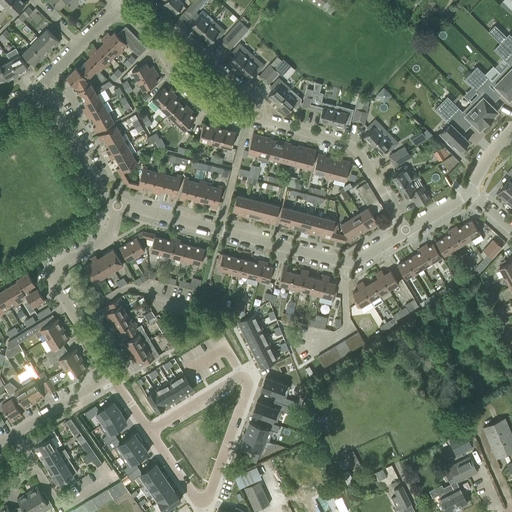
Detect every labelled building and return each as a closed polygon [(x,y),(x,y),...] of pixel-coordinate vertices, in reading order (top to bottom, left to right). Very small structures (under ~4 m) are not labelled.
[(12,0),(6,7),(14,15),(25,4),(21,0),(12,0)] [(47,0),(58,10),(67,2),(72,7),(79,1),(80,2),(82,0),(47,0)] [(162,0),(164,1),(160,6),(171,16),(178,9),(183,4),(179,0),(162,0)] [(194,0),(186,10),(192,16),(205,0),(194,0)] [(299,0),(301,1),(301,0),(307,0),(320,9),(325,0),(299,0)] [(28,6),(18,17),(22,21),(32,11),(28,6)] [(447,9),(444,15),(450,18),(453,12),(447,9)] [(190,26),(200,34),(209,24),(207,22),(197,13),(193,17),(196,20),(190,26)] [(22,21),(18,17),(14,20),(18,25),(22,21)] [(209,24),(200,34),(209,43),(214,37),(217,39),(225,30),(213,19),(212,19),(211,18),(207,22),(209,24)] [(220,41),(224,45),(244,24),(240,21),(228,33),(220,41)] [(244,24),(224,45),(229,50),(248,28),(244,24)] [(125,26),(117,34),(121,39),(129,30),(125,26)] [(5,29),(2,33),(6,37),(10,33),(5,29)] [(46,29),(38,37),(49,48),(54,44),(56,46),(60,42),(46,29)] [(134,35),(129,30),(121,39),(125,43),(134,35)] [(108,32),(104,36),(121,52),(123,50),(122,48),(126,44),(125,43),(121,39),(117,34),(114,32),(111,35),(108,32)] [(506,36),(500,43),(511,55),(511,54),(511,36),(509,33),(506,36)] [(125,43),(126,44),(130,47),(138,39),(134,35),(125,43)] [(103,42),(100,46),(112,57),(116,53),(118,55),(121,52),(104,36),(102,38),(100,39),(103,42)] [(38,37),(30,45),(43,58),(47,54),(45,52),(49,48),(38,37)] [(138,39),(130,47),(134,52),(142,43),(138,39)] [(142,43),(134,52),(138,56),(147,48),(142,43)] [(229,60),(238,69),(252,54),(240,43),(232,52),(234,54),(229,60)] [(500,43),(493,49),(506,61),(511,55),(500,43)] [(43,58),(30,45),(22,53),(33,65),(38,60),(39,62),(43,58)] [(92,47),(90,49),(107,66),(109,64),(110,63),(108,61),(112,57),(100,46),(97,49),(94,46),(92,47)] [(90,56),(86,60),(98,71),(99,71),(102,67),(104,69),(107,66),(90,49),(87,53),(90,56)] [(20,54),(9,60),(19,76),(23,74),(22,72),(28,68),(23,60),(20,54)] [(252,54),(238,69),(248,77),(253,71),(256,74),(264,65),(252,54)] [(131,55),(127,59),(131,63),(135,59),(131,55)] [(274,68),(263,80),(268,84),(274,77),(278,72),(281,75),(283,74),(290,66),(282,58),(281,60),(274,68)] [(131,63),(127,59),(123,63),(127,67),(131,63)] [(9,60),(0,65),(0,66),(8,80),(13,77),(14,79),(19,76),(9,60)] [(86,60),(78,68),(77,69),(87,79),(95,71),(97,75),(101,73),(99,71),(98,71),(86,60)] [(131,71),(137,81),(155,70),(152,65),(149,67),(146,63),(137,68),(131,71)] [(511,66),(509,63),(500,73),(511,84),(511,66)] [(259,76),(263,80),(274,68),(270,64),(259,76)] [(77,69),(78,68),(75,66),(75,67),(66,76),(75,86),(81,80),(83,78),(84,79),(85,80),(87,79),(77,69)] [(476,66),(470,73),(482,85),(489,78),(476,66)] [(117,68),(113,72),(117,77),(121,73),(117,68)] [(155,70),(137,81),(143,90),(148,87),(157,82),(154,77),(158,75),(155,70)] [(117,77),(113,72),(109,76),(114,81),(117,77)] [(470,73),(464,79),(476,91),(482,85),(470,73)] [(511,84),(500,73),(491,82),(509,99),(511,95),(511,84)] [(268,95),(277,103),(290,88),(278,78),(270,87),(273,89),(268,95)] [(99,92),(97,87),(94,89),(90,82),(78,89),(82,96),(85,100),(97,93),(99,92)] [(152,99),(160,107),(173,93),(169,89),(167,91),(163,87),(156,94),(152,99)] [(290,88),(277,103),(287,112),(292,106),(295,108),(299,104),(300,102),(301,98),(290,88)] [(331,123),(334,109),(336,104),(320,100),(320,98),(321,98),(322,95),(321,95),(322,93),(312,90),(311,97),(307,109),(313,110),(314,109),(317,110),(317,111),(321,112),(319,120),(331,123)] [(82,108),(85,113),(103,103),(97,93),(85,100),(83,101),(84,103),(85,106),(82,108)] [(160,107),(168,115),(179,103),(175,99),(177,97),(173,93),(160,107)] [(480,93),(470,102),(489,121),(493,116),(497,111),(480,93)] [(302,107),(307,109),(311,97),(305,95),(302,107)] [(447,96),(441,102),(453,115),(459,108),(447,96)] [(352,120),(358,122),(363,104),(357,102),(352,120)] [(441,102),(434,109),(446,121),(453,115),(441,102)] [(470,102),(461,112),(479,129),(484,125),(489,121),(470,102)] [(91,116),(93,120),(108,112),(103,103),(85,113),(87,118),(91,116)] [(168,115),(176,122),(189,108),(185,104),(183,107),(179,103),(168,115)] [(363,104),(358,122),(364,123),(368,105),(363,104)] [(189,108),(176,122),(184,130),(195,118),(191,114),(193,112),(189,108)] [(350,124),(353,114),(334,109),(331,123),(343,126),(344,122),(350,124)] [(108,112),(93,120),(96,125),(92,127),(95,132),(104,127),(114,122),(110,115),(108,112)] [(363,136),(372,145),(386,131),(375,119),(366,128),(369,130),(363,136)] [(198,140),(210,143),(215,124),(209,122),(209,125),(203,124),(200,133),(198,140)] [(450,123),(440,134),(451,146),(453,144),(459,150),(468,141),(450,123)] [(210,143),(222,146),(226,130),(219,128),(219,125),(215,124),(210,143)] [(104,139),(106,143),(121,135),(116,125),(106,131),(97,136),(100,141),(104,139)] [(226,130),(222,146),(231,148),(233,139),(236,139),(237,133),(226,130)] [(386,131),(372,145),(381,154),(387,149),(389,151),(398,143),(386,131)] [(105,150),(108,155),(126,144),(130,142),(125,133),(121,135),(106,143),(109,148),(105,150)] [(247,152),(258,154),(263,136),(256,134),(255,136),(252,135),(247,152)] [(258,154),(269,157),(273,140),(270,140),(270,138),(263,136),(258,154)] [(269,157),(279,160),(284,142),(277,140),(276,141),(273,140),(269,157)] [(279,160),(290,162),(294,146),(291,145),(291,144),(284,142),(279,160)] [(115,158),(117,162),(132,154),(126,144),(108,155),(111,160),(115,158)] [(290,162),(300,165),(305,147),(297,145),(297,147),(294,146),(290,162)] [(305,147),(300,165),(311,168),(315,151),(312,150),(312,149),(305,147)] [(440,149),(434,153),(439,161),(445,157),(440,149)] [(388,156),(391,161),(402,155),(399,150),(388,156)] [(123,171),(137,163),(132,154),(117,162),(120,166),(116,168),(123,180),(127,178),(123,171)] [(313,172),(324,174),(328,158),(325,157),(325,156),(318,154),(315,163),(313,172)] [(402,155),(391,161),(395,166),(405,160),(402,155)] [(324,174),(334,177),(339,159),(332,157),(331,159),(328,158),(324,174)] [(339,159),(334,177),(345,180),(347,173),(349,163),(346,162),(346,161),(339,159)] [(147,186),(152,170),(146,169),(147,166),(143,165),(138,184),(129,181),(126,185),(142,189),(143,185),(147,186)] [(392,177),(398,187),(410,180),(413,179),(412,178),(404,165),(396,169),(398,173),(392,177)] [(151,192),(156,193),(162,170),(158,169),(157,172),(152,170),(147,186),(152,188),(151,192)] [(162,190),(166,191),(170,175),(165,174),(165,171),(162,170),(156,193),(161,194),(162,190)] [(170,175),(166,191),(170,192),(169,197),(174,198),(177,188),(181,175),(176,174),(176,177),(170,175)] [(496,193),(505,200),(511,191),(511,175),(511,176),(496,193)] [(185,196),(189,197),(193,181),(188,180),(188,177),(184,176),(181,189),(178,199),(184,200),(185,196)] [(192,203),(197,204),(203,181),(199,180),(199,182),(193,181),(189,197),(193,198),(192,203)] [(410,180),(398,187),(405,198),(411,194),(413,197),(415,200),(418,206),(429,199),(430,199),(431,198),(426,189),(423,185),(416,189),(410,180)] [(203,201),(208,202),(212,186),(206,184),(207,182),(203,181),(197,204),(202,205),(203,201)] [(367,182),(362,185),(365,190),(370,187),(367,182)] [(212,186),(208,202),(212,203),(211,207),(216,209),(219,199),(222,186),(218,185),(217,187),(212,186)] [(360,193),(363,198),(373,192),(370,187),(365,190),(360,193)] [(363,198),(366,204),(376,198),(373,192),(363,198)] [(235,214),(242,216),(247,198),(236,195),(232,211),(235,212),(235,214)] [(250,216),(253,217),(257,200),(247,198),(242,216),(250,217),(250,216)] [(366,204),(368,207),(369,209),(379,203),(376,198),(366,204)] [(256,219),(263,221),(268,203),(257,200),(253,217),(256,218),(256,219)] [(268,203),(263,221),(270,223),(271,222),(274,223),(279,206),(268,203)] [(379,203),(369,209),(373,215),(383,208),(379,203)] [(280,226),(288,227),(292,209),(282,206),(280,214),(277,223),(281,224),(280,226)] [(368,207),(359,213),(368,229),(375,225),(374,224),(377,222),(373,215),(369,209),(368,207)] [(295,228),(298,229),(303,212),(292,209),(288,227),(295,229),(295,228)] [(301,231),(308,233),(313,215),(303,212),(298,229),(302,230),(301,231)] [(359,213),(349,218),(358,233),(361,232),(362,233),(368,229),(359,213)] [(316,233),(319,234),(324,217),(313,215),(308,233),(316,235),(316,233)] [(324,217),(319,234),(322,235),(322,236),(335,240),(337,234),(331,232),(334,220),(324,217)] [(358,233),(349,218),(340,224),(346,235),(345,236),(341,235),(339,241),(346,243),(356,236),(355,235),(358,233)] [(472,220),(463,225),(471,239),(471,238),(474,244),(483,239),(480,233),(476,227),(478,225),(475,220),(472,221),(472,220)] [(456,226),(452,228),(462,244),(471,239),(463,225),(458,228),(456,226)] [(449,234),(444,236),(453,250),(462,244),(452,228),(447,231),(449,234)] [(143,238),(145,238),(146,232),(142,231),(137,234),(140,239),(143,238)] [(160,253),(161,254),(164,239),(154,236),(151,246),(150,251),(156,253),(156,255),(159,256),(160,253)] [(453,250),(444,236),(435,242),(441,250),(444,255),(449,252),(450,254),(453,252),(452,250),(453,250)] [(136,237),(128,242),(137,257),(140,255),(139,253),(144,250),(141,245),(136,237)] [(161,254),(171,256),(176,238),(170,237),(169,240),(164,239),(161,254)] [(171,256),(181,259),(182,259),(186,244),(179,243),(180,240),(176,238),(171,256)] [(483,251),(487,255),(491,258),(501,247),(493,239),(483,251)] [(137,257),(128,242),(119,247),(124,256),(127,260),(133,257),(134,259),(137,257)] [(426,244),(422,246),(432,262),(441,257),(433,243),(428,246),(426,244)] [(191,262),(192,262),(196,247),(186,244),(182,259),(181,259),(180,261),(181,261),(184,262),(184,260),(191,262)] [(419,252),(415,254),(423,267),(432,262),(422,246),(417,249),(419,252)] [(196,247),(192,262),(201,264),(203,255),(205,256),(207,250),(196,247)] [(84,266),(94,282),(102,277),(123,264),(118,257),(113,248),(97,258),(95,254),(91,257),(92,261),(84,266)] [(218,269),(226,271),(230,256),(219,253),(218,259),(220,260),(218,269)] [(415,254),(406,259),(415,275),(418,273),(417,271),(423,267),(415,254)] [(234,275),(236,276),(241,258),(230,256),(226,271),(234,273),(234,275)] [(241,275),(247,276),(251,261),(241,258),(236,276),(241,277),(241,275)] [(499,267),(503,275),(511,270),(511,259),(511,258),(505,261),(506,263),(499,267)] [(415,275),(406,259),(397,265),(405,278),(411,275),(412,277),(415,275)] [(247,276),(258,279),(262,261),(257,260),(256,262),(251,261),(247,276)] [(262,261),(258,279),(269,282),(270,276),(272,267),(267,265),(267,262),(262,261)] [(278,284),(289,287),(293,272),(286,270),(287,265),(283,264),(281,274),(278,284)] [(289,287),(299,290),(304,270),(301,269),(300,274),(293,272),(289,287)] [(299,290),(310,293),(314,277),(307,276),(308,271),(304,270),(299,290)] [(381,270),(378,272),(389,289),(398,283),(395,279),(390,270),(384,274),(381,270)] [(511,270),(503,275),(509,286),(511,283),(511,270)] [(16,279),(17,281),(23,291),(35,284),(27,272),(16,279)] [(377,278),(371,282),(379,295),(389,289),(378,272),(375,274),(377,278)] [(310,293),(320,295),(321,295),(326,275),(322,274),(321,279),(314,277),(310,293)] [(321,295),(320,295),(319,301),(329,304),(331,298),(334,299),(336,291),(333,291),(335,283),(328,281),(329,276),(326,275),(321,295)] [(165,276),(164,282),(174,285),(176,279),(171,278),(165,276)] [(472,282),(469,277),(463,280),(466,285),(472,282)] [(178,286),(189,288),(190,283),(180,280),(178,286)] [(17,281),(8,287),(18,304),(22,301),(21,298),(25,296),(25,295),(25,294),(23,291),(17,281)] [(363,281),(359,283),(370,301),(374,307),(383,302),(379,295),(371,282),(365,285),(363,281)] [(370,301),(359,283),(356,285),(359,289),(352,293),(356,300),(354,301),(358,308),(367,303),(370,301)] [(451,284),(444,288),(447,293),(454,289),(451,284)] [(8,287),(0,291),(0,293),(8,306),(13,303),(15,306),(18,304),(8,287)] [(25,295),(25,296),(32,306),(35,304),(44,299),(37,288),(25,294),(25,295)] [(447,293),(444,288),(436,293),(440,298),(447,293)] [(487,292),(490,301),(496,298),(492,290),(487,292)] [(205,300),(217,304),(219,298),(206,295),(205,300)] [(109,318),(111,322),(126,313),(121,304),(123,303),(119,297),(106,305),(110,310),(104,314),(107,319),(109,318)] [(408,309),(416,307),(415,299),(407,301),(408,309)] [(286,305),(285,312),(293,314),(294,307),(286,305)] [(151,311),(144,315),(147,320),(154,316),(151,311)] [(121,329),(124,334),(137,326),(134,321),(132,322),(126,313),(111,322),(114,326),(112,328),(115,333),(121,329)] [(254,313),(238,322),(242,329),(258,321),(254,313)] [(35,325),(15,337),(18,343),(33,333),(35,332),(38,337),(43,334),(46,339),(63,328),(57,318),(48,324),(45,319),(35,325)] [(258,321),(242,329),(245,337),(262,329),(258,321)] [(157,326),(161,333),(167,329),(163,323),(157,326)] [(127,348),(129,352),(144,343),(148,340),(143,331),(140,325),(137,326),(124,334),(127,340),(121,343),(125,349),(127,348)] [(69,338),(63,328),(46,339),(52,349),(61,344),(69,338)] [(262,329),(245,337),(249,345),(266,336),(262,329)] [(358,332),(350,337),(356,347),(364,342),(358,332)] [(266,336),(249,345),(253,352),(270,344),(266,336)] [(18,343),(15,337),(8,341),(6,346),(8,349),(18,343)] [(350,337),(344,340),(351,350),(356,347),(350,337)] [(144,343),(129,352),(132,356),(130,358),(133,363),(140,360),(143,365),(156,357),(158,356),(148,340),(144,343)] [(344,340),(336,345),(342,355),(351,350),(344,340)] [(270,344),(253,352),(256,360),(273,351),(270,344)] [(336,345),(329,349),(335,360),(342,355),(336,345)] [(58,359),(64,369),(81,358),(75,348),(67,354),(58,359)] [(329,349),(323,353),(329,363),(335,360),(329,349)] [(44,353),(47,358),(53,355),(49,350),(44,353)] [(273,351),(256,360),(260,368),(277,359),(273,351)] [(329,363),(323,353),(317,357),(323,367),(329,363)] [(53,355),(47,358),(42,361),(46,366),(56,360),(53,355)] [(81,358),(64,369),(67,374),(65,375),(70,383),(83,375),(82,372),(87,368),(81,358)] [(17,374),(23,385),(34,402),(44,396),(34,379),(38,376),(37,374),(34,369),(29,361),(27,362),(24,364),(26,368),(17,374)] [(183,373),(175,378),(185,394),(193,389),(183,373)] [(265,377),(261,389),(276,394),(274,400),(286,405),(289,406),(292,399),(285,397),(290,386),(265,377)] [(42,382),(49,393),(56,389),(49,378),(42,382)] [(175,378),(168,382),(178,398),(185,394),(175,378)] [(4,387),(7,391),(11,397),(16,395),(19,400),(24,409),(34,402),(23,385),(18,388),(9,381),(3,385),(4,387)] [(168,382),(161,386),(171,402),(178,398),(168,382)] [(161,386),(154,391),(164,407),(171,402),(161,386)] [(11,397),(7,391),(2,394),(4,399),(0,401),(0,409),(5,417),(8,415),(11,421),(22,415),(16,406),(11,397)] [(154,391),(146,395),(156,411),(164,407),(154,391)] [(257,401),(252,413),(277,422),(281,410),(284,411),(286,405),(274,400),(271,406),(257,401)] [(95,405),(84,412),(88,419),(96,414),(103,423),(119,412),(119,411),(120,410),(115,402),(113,403),(112,402),(99,411),(95,405)] [(103,423),(99,426),(105,436),(102,438),(106,444),(117,436),(113,431),(126,422),(119,412),(103,423)] [(65,421),(71,431),(74,435),(80,432),(70,418),(65,421)] [(483,427),(492,449),(496,458),(509,452),(511,458),(511,461),(507,464),(511,474),(511,435),(504,418),(483,427)] [(249,422),(245,433),(266,440),(266,441),(268,442),(272,430),(277,432),(279,425),(266,421),(264,427),(249,422)] [(40,456),(55,446),(61,443),(55,434),(56,434),(52,427),(46,431),(39,435),(43,441),(34,447),(40,456)] [(117,436),(106,444),(110,450),(114,447),(120,457),(141,443),(140,441),(141,440),(136,433),(135,434),(134,433),(120,442),(117,436)] [(243,433),(240,442),(242,443),(241,444),(253,448),(249,460),(256,463),(260,451),(262,452),(266,441),(266,440),(245,433),(245,434),(243,433)] [(455,438),(462,452),(472,447),(465,433),(455,438)] [(76,437),(80,444),(86,441),(81,434),(76,437)] [(141,443),(120,457),(127,466),(123,469),(127,474),(138,467),(134,461),(147,452),(141,443)] [(40,456),(45,465),(67,452),(64,448),(59,452),(55,446),(40,456)] [(88,452),(90,457),(91,459),(97,467),(102,464),(97,456),(95,454),(92,450),(88,452)] [(344,455),(352,470),(361,465),(353,450),(344,455)] [(45,465),(51,475),(67,465),(64,460),(69,457),(67,452),(45,465)] [(445,491),(432,497),(437,508),(443,505),(446,511),(449,511),(467,503),(456,481),(476,471),(470,457),(444,470),(451,484),(443,488),(445,491)] [(67,465),(51,475),(57,484),(67,478),(71,485),(77,481),(73,475),(77,472),(71,463),(67,465)] [(138,467),(127,474),(131,480),(140,474),(146,483),(161,472),(155,463),(142,472),(138,467)] [(382,469),(375,473),(378,479),(386,476),(382,469)] [(161,472),(146,483),(152,492),(167,481),(161,472)] [(416,474),(415,472),(412,473),(408,475),(411,480),(414,488),(421,485),(420,483),(419,480),(416,474)] [(121,480),(114,484),(120,494),(128,490),(121,480)] [(167,481),(152,492),(158,500),(173,490),(167,481)] [(244,488),(254,511),(257,509),(266,506),(270,504),(265,493),(259,481),(249,486),(244,488)] [(114,484),(107,488),(113,498),(120,494),(114,484)] [(405,511),(403,507),(411,503),(402,485),(393,489),(396,495),(391,498),(396,507),(393,508),(394,511),(405,511)] [(36,487),(26,493),(37,510),(42,507),(43,509),(51,504),(43,491),(40,493),(36,487)] [(107,488),(99,493),(106,503),(113,498),(107,488)] [(162,511),(160,511),(169,511),(167,509),(180,500),(173,490),(158,500),(156,502),(162,511)] [(33,511),(37,510),(26,493),(16,499),(20,504),(15,507),(17,511),(33,511)] [(99,493),(92,497),(98,508),(106,503),(99,493)] [(92,497),(83,503),(88,511),(91,511),(98,508),(92,497)] [(88,511),(83,503),(75,508),(77,511),(88,511)]
